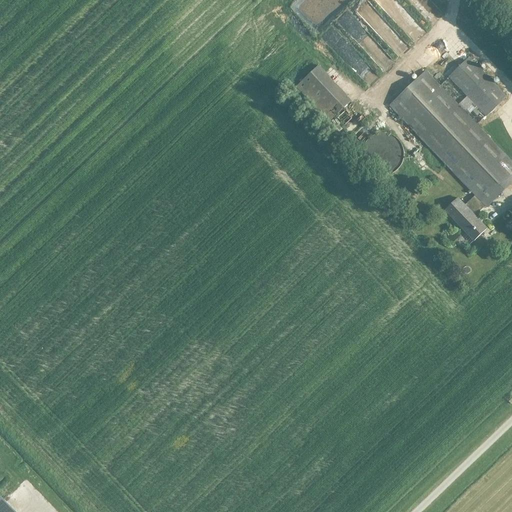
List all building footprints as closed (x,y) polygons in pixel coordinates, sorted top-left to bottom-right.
[(366,0),(354,0),(350,4),(370,26),(381,15),(366,0)] [(383,0),(380,4),(393,18),(400,11),(402,13),(406,9),(398,0),(383,0)] [(439,11),(428,0),(409,0),(429,20),(439,11)] [(334,50),(343,42),(327,26),(319,34),(334,50)] [(393,39),(398,35),(392,26),(387,30),(393,39)] [(475,196),(485,206),(486,208),(511,182),(511,162),(467,116),(477,107),(486,117),(506,97),(469,58),(449,77),(467,97),(458,105),(426,72),(390,107),(475,196)] [(356,111),(350,121),(356,124),(361,114),(356,111)] [(326,122),(330,127),(339,121),(335,115),(326,122)] [(403,156),(404,154),(403,152),(403,150),(403,148),(402,146),(401,144),(400,142),(398,141),(397,139),(395,138),(394,137),(392,136),(390,135),(388,135),(386,134),(384,134),(381,134),(379,135),(377,135),(375,136),(374,137),(372,138),(370,139),(369,141),(367,142),(366,144),(365,146),(365,148),(364,150),(364,152),(364,154),(364,156),(364,158),(365,160),(365,162),(366,164),(367,166),(369,167),(370,169),(372,170),(374,171),(375,172),(377,173),(379,174),(381,174),(384,174),(386,174),(388,174),(390,173),(392,172),(394,171),(395,170),(397,169),(398,167),(400,166),(401,164),(402,162),(403,160),(403,158),(403,156)] [(466,188),(459,192),(463,198),(470,194),(466,188)] [(474,217),(485,206),(475,196),(465,206),(458,198),(444,211),(473,242),(487,229),(478,219),(477,220),(474,217)] [(502,215),(507,208),(501,204),(496,211),(502,215)] [(51,511),(28,479),(10,492),(24,511),(51,511)] [(14,511),(2,499),(0,500),(0,511),(14,511)]
